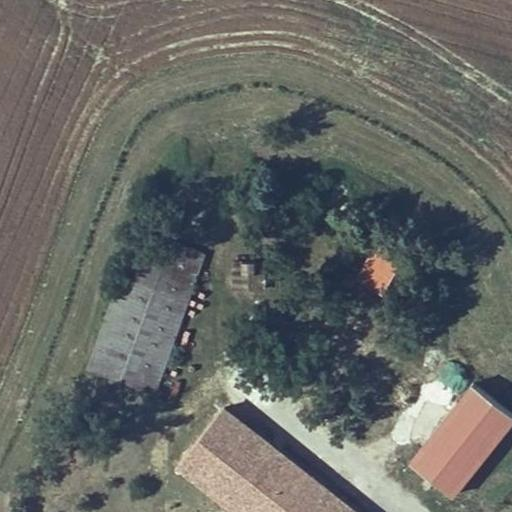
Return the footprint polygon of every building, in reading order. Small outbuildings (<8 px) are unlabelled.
[(95,379),(161,399),(205,249),(152,233),(138,280),(125,276),(95,379)] [(232,264),(232,287),(264,287),(263,263),(232,264)] [(470,387),(413,467),(446,490),(503,410),(470,387)] [(223,405),(210,418),(220,426),(231,412),(223,405)] [(194,457),(220,478),(257,431),(231,412),(220,426),(194,457)] [(257,431),(220,478),(263,511),(277,511),(309,472),(257,431)] [(277,511),(360,511),(309,472),(277,511)]
